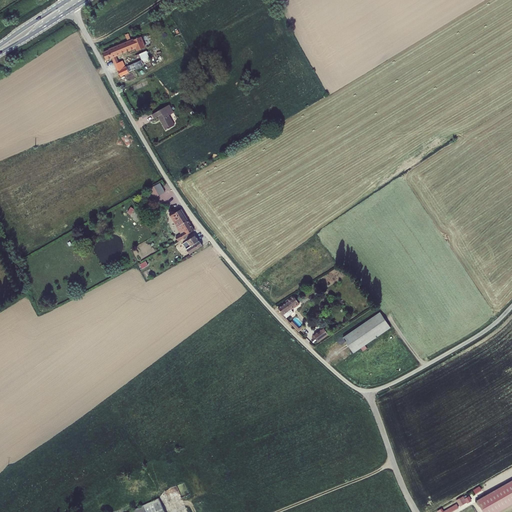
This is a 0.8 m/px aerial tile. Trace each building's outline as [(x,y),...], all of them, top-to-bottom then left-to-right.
[(103,53),(106,60),(112,58),(114,61),(117,60),(117,59),(118,58),(116,54),(136,45),(138,50),(145,47),(140,36),(109,50),(109,51),(103,53)] [(115,64),(120,76),(144,65),(144,64),(151,61),(145,51),(135,56),(136,58),(139,57),(141,60),(124,67),(121,61),(118,63),(115,64)] [(158,116),(166,130),(174,125),(169,115),(174,113),(169,105),(152,114),(155,118),(158,116)] [(160,183),(155,186),(159,195),(165,192),(160,183)] [(159,195),(155,186),(150,189),(154,198),(159,195)] [(194,230),(181,209),(171,215),(177,226),(181,224),(182,226),(178,229),(180,232),(180,231),(182,233),(176,237),(178,241),(183,238),(187,235),(194,230)] [(202,245),(194,233),(189,236),(190,239),(183,244),(187,249),(185,250),(187,253),(188,252),(190,254),(202,245)] [(283,314),(286,318),(294,312),(292,310),(300,304),(294,296),(287,300),(288,301),(278,307),(283,314)] [(338,303),(342,306),(346,301),(342,298),(338,303)] [(380,312),(343,337),(353,353),(391,328),(380,312)] [(300,331),(305,326),(297,317),(291,322),(300,331)] [(320,331),(325,337),(328,335),(323,328),(320,331)] [(314,334),(319,341),(325,337),(320,331),(314,334)] [(511,480),(477,500),(483,511),(498,511),(511,504),(511,480)] [(457,500),(460,506),(467,503),(463,496),(457,500)] [(164,511),(159,499),(130,511),(164,511)]
